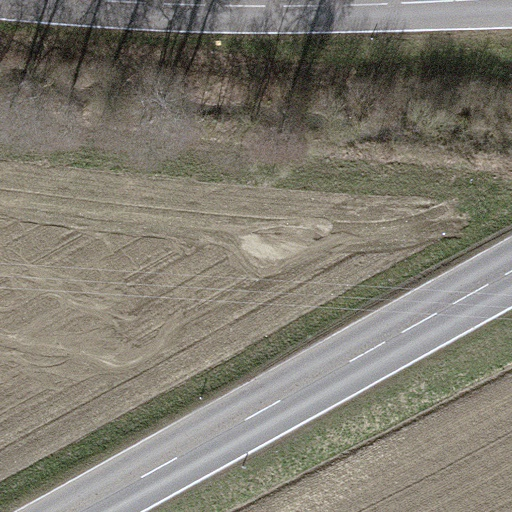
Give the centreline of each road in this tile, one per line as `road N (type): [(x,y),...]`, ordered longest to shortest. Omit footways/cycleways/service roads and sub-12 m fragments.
road 1 (secondary): [(80,511),(511,272)]
road 2 (secondary): [(95,0),(450,0)]
